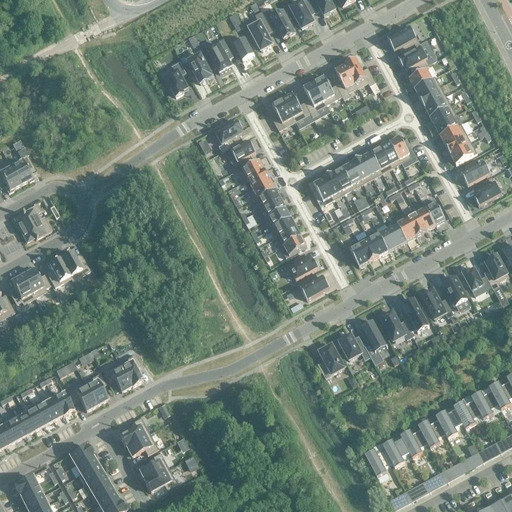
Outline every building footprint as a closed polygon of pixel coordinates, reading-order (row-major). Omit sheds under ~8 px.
[(324,19),(336,13),(328,0),(308,0),(307,1),(313,11),(313,12),(319,9),(324,19)] [(337,0),(343,9),(355,2),(353,0),(337,0)] [(314,25),(308,14),(313,11),(307,1),(290,10),(302,31),(314,25)] [(273,23),(283,41),(295,35),(283,13),(274,18),(270,11),(262,15),(268,26),(273,23)] [(262,15),(255,18),(259,25),(249,31),(254,39),(252,40),(256,47),(257,46),(261,53),(273,47),(267,37),(273,34),(268,26),(262,15)] [(419,47),(410,30),(388,42),(394,54),(399,51),(402,56),(419,47)] [(220,46),(207,53),(213,63),(211,64),(215,71),(217,70),(220,76),(232,69),(228,62),(233,59),(227,48),(224,41),(218,44),(220,46)] [(234,47),(243,63),(254,57),(245,41),(234,47)] [(421,50),(399,63),(403,70),(404,69),(406,74),(410,71),(413,76),(437,63),(426,43),(420,47),(421,50)] [(194,75),(200,87),(208,82),(208,81),(212,79),(200,57),(188,64),(183,67),(189,77),(194,75)] [(356,61),(345,67),(346,68),(356,86),(356,87),(358,91),(359,91),(369,86),(375,97),(380,94),(374,82),(368,71),(362,74),(356,61)] [(184,96),(183,94),(188,91),(181,79),(186,76),(180,64),(172,69),(175,75),(165,80),(176,100),(184,96)] [(346,68),(335,73),(342,85),(336,88),(342,99),(344,103),(350,100),(348,96),(358,91),(356,87),(356,86),(346,68)] [(409,81),(414,91),(432,82),(432,81),(427,72),(409,81)] [(324,79),(314,85),(324,104),(327,108),(336,102),(342,99),(336,88),(331,91),(324,79)] [(419,101),(441,89),(435,79),(432,81),(432,82),(414,91),(419,100),(419,101)] [(314,85),(304,91),(310,102),(305,105),(311,116),(313,120),(318,117),(319,117),(317,114),(327,108),(324,104),(314,85)] [(446,99),(441,89),(419,101),(425,110),(446,99)] [(293,96),(282,102),(293,121),(295,125),(305,120),(311,116),(305,105),(299,108),(293,96)] [(451,108),(446,99),(425,110),(425,111),(430,120),(451,108)] [(282,102),(272,108),(279,120),(273,123),(279,134),(295,125),(293,121),(282,102)] [(453,120),(456,118),(451,108),(430,120),(435,129),(453,120)] [(453,120),(435,129),(440,139),(458,129),(453,120)] [(239,124),(216,136),(222,148),(219,150),(222,155),(242,144),(239,138),(244,136),(241,132),(242,131),(239,124)] [(458,129),(440,139),(445,148),(463,139),(463,138),(458,129)] [(472,146),(466,136),(463,138),(463,139),(445,148),(450,158),(472,146)] [(400,140),(390,145),(400,163),(401,166),(416,158),(407,142),(402,144),(400,140)] [(242,170),(253,164),(250,159),(256,156),(250,144),(227,157),(233,168),(239,165),(242,170)] [(390,145),(380,150),(390,168),(392,171),(401,166),(400,163),(390,145)] [(477,156),(472,146),(450,158),(451,158),(456,168),(477,156)] [(380,150),(371,155),(381,173),(382,176),(392,171),(390,168),(380,150)] [(362,160),(361,160),(371,178),(373,182),(382,176),(381,173),(371,155),(362,160)] [(31,179),(27,172),(32,169),(27,159),(21,161),(10,167),(9,164),(8,165),(21,188),(30,183),(30,184),(34,182),(32,178),(31,179)] [(358,162),(352,166),(362,183),(364,187),(373,182),(371,178),(361,160),(361,161),(358,162)] [(242,173),(238,175),(244,185),(248,182),(265,173),(265,172),(260,163),(242,173)] [(484,165),(478,168),(475,163),(464,169),(467,175),(461,177),(468,189),(490,177),(484,165)] [(21,188),(8,165),(0,169),(0,186),(4,184),(8,191),(7,192),(9,196),(13,194),(12,192),(21,188)] [(343,171),(342,171),(352,189),(354,192),(364,187),(362,183),(352,166),(343,171)] [(333,176),(343,194),(345,197),(354,192),(352,189),(342,171),(333,176)] [(248,182),(244,185),(249,194),(253,192),(271,182),(267,176),(266,174),(265,173),(248,182)] [(330,178),(324,181),(333,199),(335,202),(345,197),(343,194),(333,176),(332,176),(330,178)] [(323,181),(314,187),(325,208),(335,202),(333,199),(324,181),(323,181)] [(495,185),(494,186),(491,181),(475,190),(478,195),(474,197),(476,201),(475,202),(479,209),(501,197),(495,185)] [(253,192),(249,194),(254,204),(254,203),(258,201),(276,192),(271,183),(271,182),(253,192)] [(258,201),(254,203),(259,213),(263,211),(281,201),(276,192),(258,201)] [(263,211),(259,213),(265,222),(268,220),(286,211),(281,201),(263,211)] [(424,208),(425,211),(426,211),(436,228),(445,223),(434,202),(424,208)] [(22,215),(23,217),(14,222),(21,233),(44,220),(41,222),(37,215),(41,214),(37,207),(22,215)] [(268,220),(265,222),(270,232),(274,230),(291,220),(286,211),(268,220)] [(417,216),(416,216),(426,234),(427,234),(426,233),(427,233),(436,228),(426,211),(425,211),(417,216)] [(415,212),(405,218),(417,239),(426,234),(416,216),(417,216),(415,212)] [(405,218),(395,223),(397,227),(397,226),(407,244),(416,239),(417,239),(405,218)] [(36,242),(51,233),(44,220),(21,233),(27,244),(35,240),(36,242)] [(274,230),(270,232),(275,241),(279,239),(296,230),(291,220),(274,230)] [(397,227),(388,232),(398,249),(407,244),(397,226),(397,227)] [(279,239),(275,241),(280,251),(284,249),(301,239),(302,239),(296,230),(279,239)] [(379,236),(379,237),(388,254),(398,249),(388,232),(379,236)] [(379,237),(379,236),(377,233),(367,238),(379,260),(379,259),(388,254),(379,237)] [(358,244),(369,265),(379,260),(367,238),(358,244)] [(284,249),(280,251),(286,261),(289,259),(307,249),(301,239),(284,249)] [(358,244),(348,249),(359,270),(369,265),(358,244)] [(510,247),(502,251),(511,268),(511,249),(511,250),(510,247)] [(82,260),(77,263),(73,256),(74,256),(72,252),(69,254),(69,255),(61,260),(73,283),(90,274),(82,260)] [(304,257),(293,263),(296,268),(290,271),(296,283),(319,270),(315,263),(314,264),(311,260),(307,262),(304,257)] [(499,289),(497,286),(509,279),(497,258),(490,262),(490,263),(486,266),(491,276),(486,279),(493,293),(499,289)] [(50,269),(54,276),(49,279),(55,290),(71,281),(73,283),(61,260),(52,265),(51,264),(47,266),(49,270),(50,269)] [(44,278),(39,281),(35,274),(36,273),(34,270),(31,272),(31,273),(22,278),(35,301),(46,294),(44,291),(50,288),(44,278)] [(463,276),(462,276),(472,294),(473,294),(476,299),(492,290),(486,279),(481,282),(475,271),(470,274),(470,272),(469,273),(463,276)] [(323,279),(318,282),(315,277),(297,287),(300,293),(301,293),(307,303),(330,291),(323,279)] [(12,286),(16,293),(11,296),(16,307),(22,304),(33,298),(34,301),(35,301),(22,278),(13,283),(13,281),(9,283),(11,287),(12,286)] [(467,302),(455,280),(444,287),(451,300),(449,301),(454,309),(467,302)] [(423,298),(422,299),(435,322),(445,316),(448,321),(454,318),(451,312),(446,303),(441,305),(434,293),(433,292),(432,293),(433,293),(430,294),(425,297),(423,298)] [(0,322),(14,315),(7,302),(2,304),(0,301),(0,300),(0,301),(0,299),(0,322)] [(415,302),(403,309),(409,319),(404,322),(411,335),(416,332),(418,335),(429,329),(415,302)] [(382,320),(381,321),(394,344),(404,338),(407,342),(413,339),(404,324),(399,327),(393,315),(388,317),(388,315),(381,318),(382,320)] [(387,350),(387,349),(373,324),(373,325),(362,331),(370,347),(365,349),(367,353),(375,368),(384,364),(378,353),(386,349),(387,350)] [(351,337),(347,339),(346,338),(339,341),(340,343),(339,344),(349,363),(367,353),(365,349),(361,343),(356,346),(351,337)] [(326,382),(333,378),(333,377),(344,371),(332,348),(331,348),(330,346),(324,350),(325,352),(320,354),(326,366),(319,370),(326,382)] [(91,355),(85,358),(89,365),(94,362),(91,355)] [(135,357),(119,365),(132,389),(143,384),(136,371),(141,368),(135,357)] [(119,365),(103,374),(109,385),(115,382),(122,395),(132,389),(132,390),(132,389),(119,365)] [(100,376),(84,385),(97,408),(107,402),(101,390),(106,387),(100,376)] [(511,387),(510,384),(509,384),(501,388),(499,385),(489,390),(491,394),(492,393),(500,407),(499,408),(502,413),(511,407),(509,402),(511,400),(511,387)] [(84,385),(68,393),(74,404),(80,401),(86,414),(97,408),(84,385)] [(492,393),(491,394),(484,398),(482,394),(472,400),(474,403),(482,417),(481,417),(484,422),(494,417),(491,412),(499,408),(500,407),(492,393)] [(64,395),(54,401),(64,418),(73,413),(64,395)] [(463,401),(464,404),(454,409),(456,413),(464,427),(466,432),(476,427),(474,422),(481,417),(482,417),(474,403),(472,400),(470,397),(463,401)] [(43,401),(42,402),(54,423),(63,418),(63,419),(64,418),(54,401),(45,406),(43,401)] [(42,402),(33,407),(44,428),(54,423),(42,402)] [(24,412),(23,412),(35,433),(44,428),(33,407),(32,407),(33,409),(25,414),(24,412)] [(23,412),(14,417),(25,438),(35,433),(23,412)] [(456,413),(448,417),(446,414),(436,419),(438,423),(439,422),(446,437),(449,442),(459,436),(456,431),(464,427),(456,413)] [(14,420),(5,424),(16,444),(25,438),(14,417),(13,417),(14,420)] [(133,432),(120,439),(126,449),(150,436),(141,421),(130,426),(133,432)] [(439,422),(438,423),(430,427),(429,423),(419,429),(420,432),(421,432),(429,446),(428,447),(431,451),(441,446),(438,441),(446,437),(439,422)] [(5,424),(0,427),(0,437),(6,449),(16,444),(5,424)] [(421,432),(420,432),(413,437),(411,433),(401,439),(403,442),(411,456),(410,456),(413,461),(423,456),(421,451),(428,447),(429,446),(421,432)] [(150,436),(126,449),(126,450),(132,460),(144,453),(147,458),(158,452),(150,436)] [(403,442),(395,446),(393,443),(383,448),(385,452),(386,451),(393,466),(395,471),(405,465),(403,460),(410,456),(411,456),(403,442)] [(502,455),(496,445),(491,448),(496,457),(501,454),(502,456),(502,455)] [(374,450),(375,452),(365,458),(378,480),(388,475),(385,470),(393,466),(386,451),(385,452),(383,448),(382,446),(374,450)] [(87,448),(70,458),(75,468),(93,458),(87,448)] [(484,465),(479,455),(473,458),(478,467),(483,464),(484,465)] [(160,456),(149,462),(152,467),(140,474),(145,484),(145,485),(169,471),(160,456)] [(93,458),(75,468),(81,477),(79,478),(98,467),(92,458),(93,458)] [(193,459),(184,463),(189,473),(198,469),(193,459)] [(467,475),(461,464),(455,467),(460,477),(466,474),(466,475),(467,475)] [(98,467),(79,478),(84,487),(82,488),(82,489),(103,477),(98,467)] [(64,475),(61,470),(56,472),(58,478),(62,476),(64,475)] [(169,471),(145,485),(150,495),(164,488),(166,493),(177,487),(169,471)] [(443,474),(438,477),(443,486),(448,483),(449,485),(443,474)] [(103,477),(82,489),(88,498),(109,486),(103,477)] [(14,488),(19,498),(37,489),(32,479),(14,488)] [(425,484),(420,487),(425,496),(430,493),(431,495),(431,494),(425,484)] [(109,486),(88,498),(88,499),(90,497),(95,506),(114,495),(109,486)] [(37,489),(19,498),(20,498),(25,507),(42,498),(37,489)] [(408,493),(402,497),(407,506),(412,503),(413,504),(414,504),(408,493)] [(74,494),(72,495),(69,497),(72,502),(77,499),(74,494)] [(114,495),(95,506),(96,507),(98,505),(101,511),(106,511),(120,504),(119,504),(114,495)] [(42,498),(25,507),(27,511),(38,511),(47,508),(42,498)] [(511,511),(511,502),(510,499),(500,504),(504,511),(511,511)]
